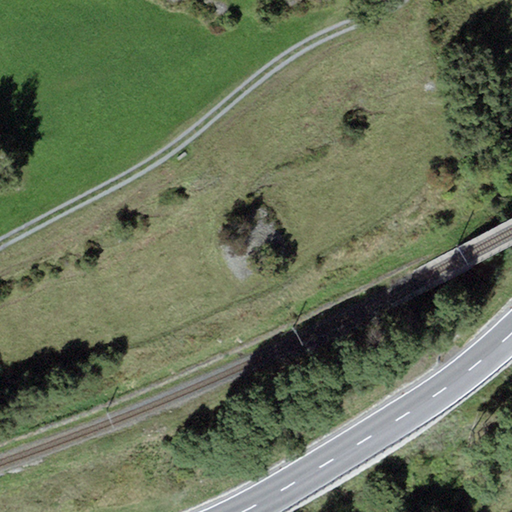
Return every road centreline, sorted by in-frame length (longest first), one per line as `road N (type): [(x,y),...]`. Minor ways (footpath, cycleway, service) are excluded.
road 1 (track): [(0,243),(161,154),(302,46),(399,0)]
road 2 (primary): [(511,331),(407,411),(239,511)]
